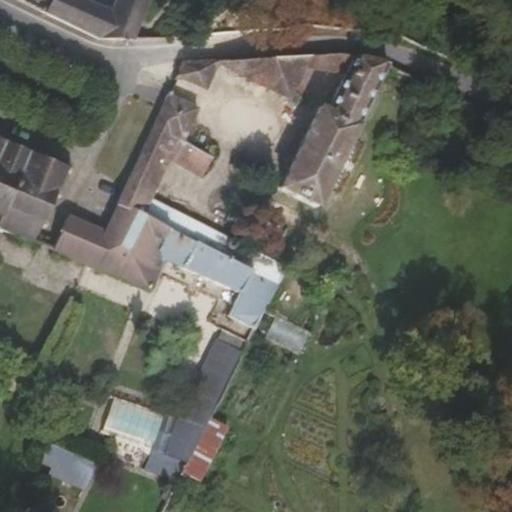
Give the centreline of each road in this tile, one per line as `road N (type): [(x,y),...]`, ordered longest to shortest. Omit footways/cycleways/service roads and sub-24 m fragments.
road 1 (residential): [(114,59),(188,45),(344,37),(415,52),(511,99)]
road 2 (residential): [(0,111),(91,157),(124,95),(114,59)]
road 3 (residential): [(0,8),(114,59)]
